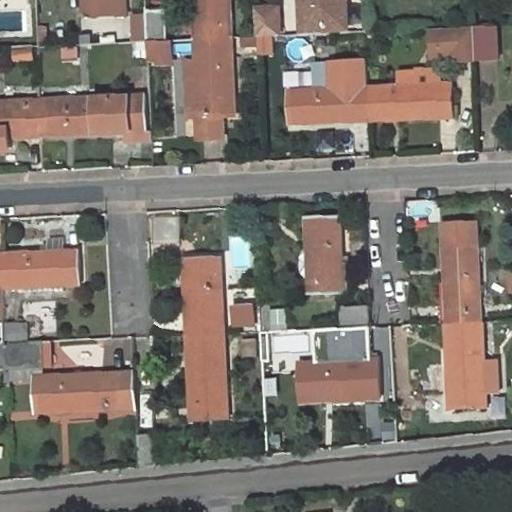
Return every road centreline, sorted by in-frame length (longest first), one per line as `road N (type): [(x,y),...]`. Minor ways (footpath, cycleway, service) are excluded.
road 1 (residential): [(0,504),(511,454)]
road 2 (residential): [(511,173),(0,197)]
